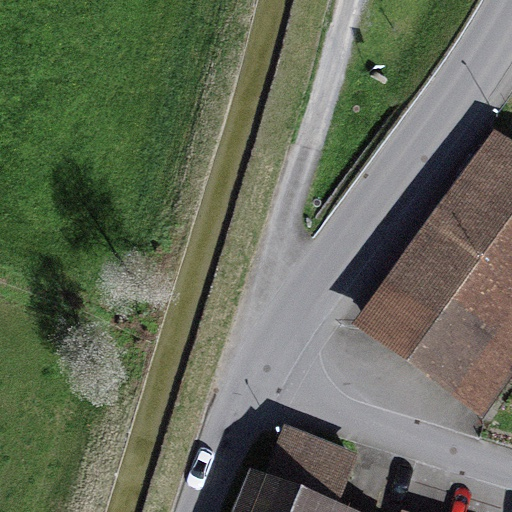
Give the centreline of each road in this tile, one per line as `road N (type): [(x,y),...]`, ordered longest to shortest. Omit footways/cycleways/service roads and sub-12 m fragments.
road 1 (residential): [(511,22),(244,384)]
road 2 (residential): [(244,384),(344,0)]
road 3 (residential): [(244,384),(511,467)]
road 4 (residential): [(244,384),(204,511)]
